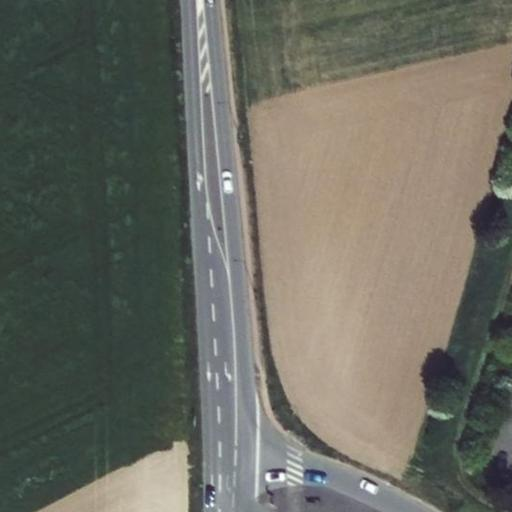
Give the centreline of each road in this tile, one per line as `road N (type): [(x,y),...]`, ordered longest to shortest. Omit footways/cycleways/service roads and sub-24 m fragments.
road 1 (tertiary): [(245,453),(210,0)]
road 2 (tertiary): [(190,0),(212,447)]
road 3 (tertiary): [(409,511),(331,475),(245,453)]
